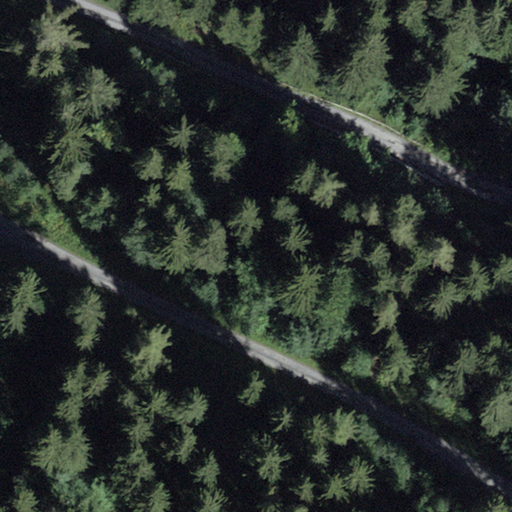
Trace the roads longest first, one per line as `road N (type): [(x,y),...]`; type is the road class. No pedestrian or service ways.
road 1 (unclassified): [(511,491),(0,226)]
road 2 (unclassified): [(44,0),(319,110),(469,183),(511,192)]
